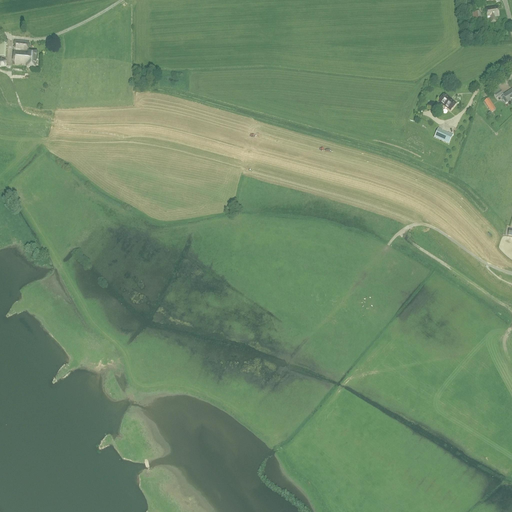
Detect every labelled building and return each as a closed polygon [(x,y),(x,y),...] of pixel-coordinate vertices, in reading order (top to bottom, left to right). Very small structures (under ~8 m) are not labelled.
[(499,16),(498,6),(485,7),(487,18),(489,18),(490,23),(496,22),(495,17),(499,16)] [(471,22),(473,21),(481,20),(483,20),(482,15),(480,15),(480,11),(472,13),(473,18),(471,18),(471,22)] [(27,67),(35,68),(37,51),(28,51),(29,42),(15,41),(13,64),(27,66),(27,67)] [(511,89),(503,95),(508,102),(511,99),(511,89)] [(450,111),(456,104),(449,98),(445,94),(438,101),(444,106),(450,111)] [(484,101),(491,112),(495,109),(488,98),(484,101)] [(434,137),(449,144),(453,134),(449,132),(448,134),(442,131),(443,130),(438,128),(434,137)]
